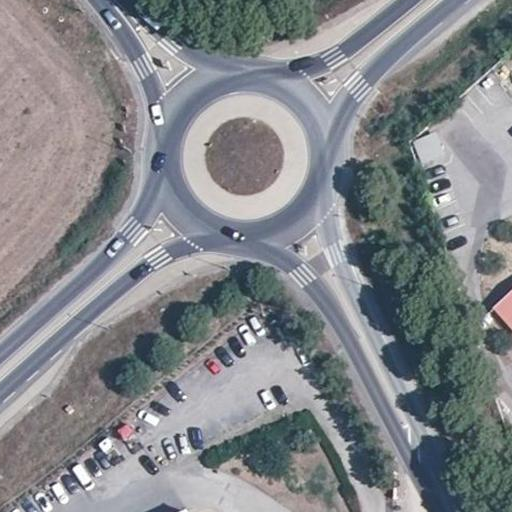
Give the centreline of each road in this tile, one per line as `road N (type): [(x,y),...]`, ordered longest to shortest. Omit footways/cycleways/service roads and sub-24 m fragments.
road 1 (primary): [(0,390),(154,256),(217,232)]
road 2 (secondary): [(417,450),(415,421),(320,201)]
road 3 (secondary): [(269,237),(305,275),(393,431),(417,450)]
road 4 (primary): [(169,176),(135,235),(0,360)]
road 5 (primary): [(332,141),(360,86),(453,0)]
road 6 (primary): [(404,0),(332,58),(264,74)]
road 7 (unknown): [(247,511),(175,489),(96,511)]
road 8 (tertiary): [(237,73),(143,15),(122,11)]
road 9 (tertiary): [(122,11),(121,30),(170,131)]
